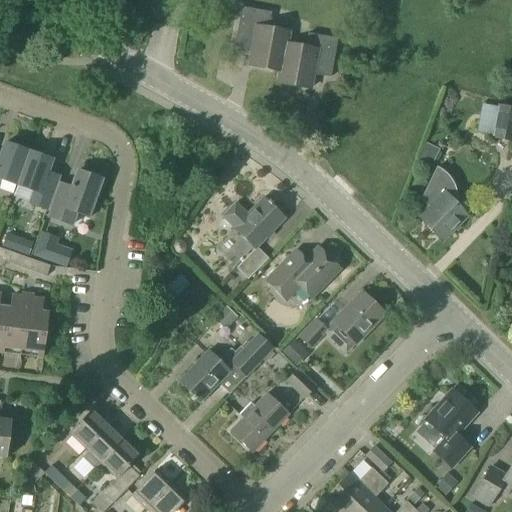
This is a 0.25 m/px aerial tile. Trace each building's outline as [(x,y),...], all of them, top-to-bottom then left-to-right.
[(253,68),(278,72),(279,72),(284,45),(286,33),(266,29),(269,14),(239,8),(232,48),(256,52),(253,68)] [(279,72),(278,72),(276,84),(302,89),(305,74),(328,78),(335,40),(306,34),(303,48),(284,45),(279,72)] [(473,99),(471,127),(489,129),(492,101),(473,99)] [(490,140),(511,143),(511,108),(496,105),(490,140)] [(411,154),(427,160),(433,143),(417,137),(411,154)] [(0,180),(15,186),(27,152),(5,144),(0,158),(0,180)] [(27,152),(15,186),(33,193),(29,205),(46,211),(58,178),(47,174),(52,161),(27,152)] [(417,219),(439,242),(465,216),(454,205),(454,203),(454,201),(454,199),(454,195),(453,193),(453,191),(451,187),(450,185),(448,182),(446,178),(444,177),(441,174),(438,172),(433,169),(418,201),(426,209),(417,219)] [(48,218),(71,226),(76,214),(87,218),(101,180),(77,172),(72,187),(61,184),(48,218)] [(221,220),(254,251),(235,271),(247,282),(268,261),(256,249),(284,221),(262,200),(244,218),(233,207),(221,220)] [(32,257),(56,266),(62,250),(37,241),(32,257)] [(0,260),(0,261),(6,263),(10,252),(4,250),(0,260)] [(265,283),(285,302),(299,288),(310,299),(337,270),(317,251),(299,270),(289,259),(265,283)] [(6,263),(13,266),(17,254),(10,252),(6,263)] [(13,266),(19,268),(23,257),(17,254),(13,266)] [(19,268),(26,270),(30,259),(23,257),(19,268)] [(26,270),(32,272),(36,261),(31,259),(30,259),(26,270)] [(32,272),(38,275),(42,264),(36,261),(32,272)] [(38,275),(45,277),(49,266),(42,264),(38,275)] [(325,329),(327,332),(348,352),(384,316),(360,293),(325,329)] [(0,328),(0,353),(19,356),(26,299),(11,297),(10,310),(2,309),(0,328)] [(26,299),(19,356),(40,359),(46,314),(40,313),(42,301),(26,299)] [(213,318),(224,329),(236,317),(225,306),(213,318)] [(309,350),(327,332),(325,329),(314,319),(296,337),(309,350)] [(274,351),(257,335),(224,369),(208,352),(178,383),(199,404),(218,384),(221,387),(238,370),(246,379),(274,351)] [(307,353),(294,340),(282,352),(295,365),(307,353)] [(314,389),(295,371),(284,382),(303,401),(314,389)] [(422,421),(443,440),(431,452),(449,469),(468,448),(454,436),(474,414),(449,392),(422,421)] [(243,419),(230,433),(251,453),(286,417),(266,396),(253,409),(249,405),(239,415),(243,419)] [(66,435),(82,451),(105,427),(88,412),(66,435)] [(0,421),(0,459),(4,460),(9,423),(0,421)] [(105,427),(82,451),(85,454),(80,459),(92,471),(97,466),(120,442),(105,427)] [(99,495),(110,506),(136,479),(124,468),(135,457),(120,442),(97,466),(113,480),(99,495)] [(364,457),(381,474),(391,464),(373,447),(364,457)] [(471,497),(487,506),(495,492),(504,497),(509,488),(511,489),(511,462),(504,477),(488,468),(471,497)] [(43,474),(52,482),(58,475),(50,467),(43,474)] [(441,468),(431,484),(441,490),(451,474),(441,468)] [(323,498),(336,511),(343,511),(377,479),(369,471),(356,484),(346,475),(323,498)] [(128,498),(143,511),(167,487),(152,472),(128,498)] [(58,475),(52,482),(62,492),(69,485),(58,475)] [(377,479),(343,511),(377,511),(381,509),(373,501),(386,487),(377,479)] [(167,487),(143,511),(172,511),(183,501),(167,487)] [(75,490),(68,498),(78,507),(85,500),(75,490)]
